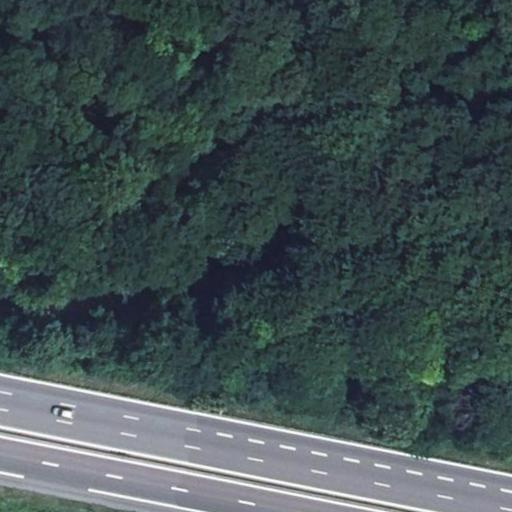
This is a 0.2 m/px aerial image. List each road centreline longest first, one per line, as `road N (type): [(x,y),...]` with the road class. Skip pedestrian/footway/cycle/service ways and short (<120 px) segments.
road 1 (unclassified): [(511,296),(464,295),(319,245),(256,256),(95,321),(0,319)]
road 2 (motorway): [(511,502),(0,401)]
road 3 (motorway): [(0,454),(292,511)]
